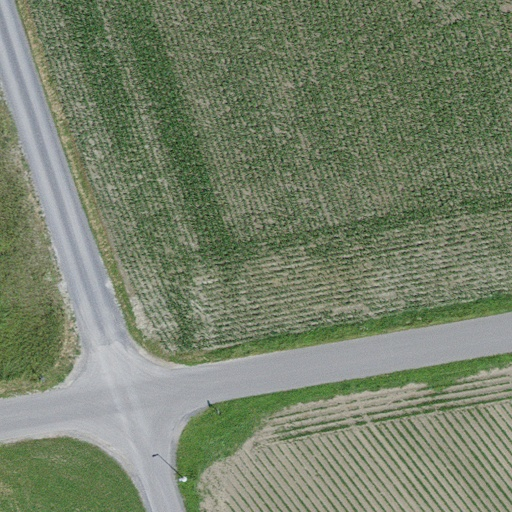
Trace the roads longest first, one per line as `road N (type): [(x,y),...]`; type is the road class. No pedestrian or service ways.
road 1 (track): [(0,17),(124,402)]
road 2 (unclassified): [(511,332),(124,402)]
road 3 (unclassified): [(124,402),(0,422)]
